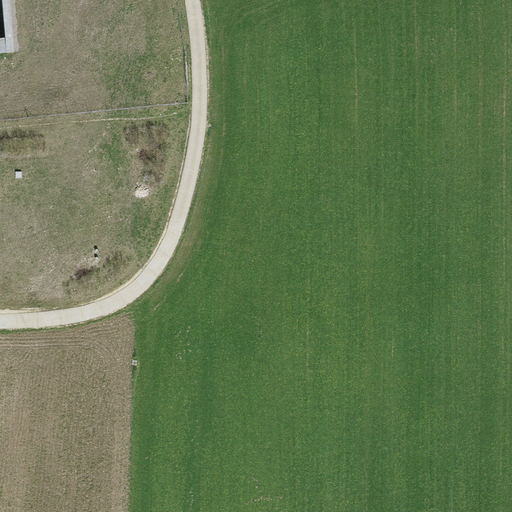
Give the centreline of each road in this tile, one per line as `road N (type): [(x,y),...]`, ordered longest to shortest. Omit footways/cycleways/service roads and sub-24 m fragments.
road 1 (trunk): [(42,511),(50,375),(37,0)]
road 2 (track): [(0,320),(99,310),(159,260),(201,162),(208,46),(200,0)]
